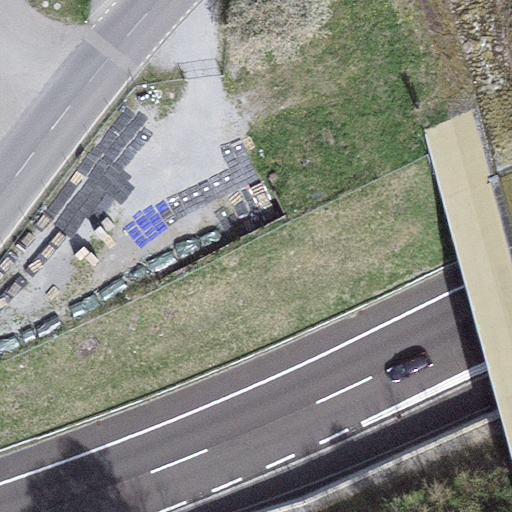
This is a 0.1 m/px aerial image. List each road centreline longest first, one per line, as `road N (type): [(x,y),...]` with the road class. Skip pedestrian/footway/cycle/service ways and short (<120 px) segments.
road 1 (motorway): [(511,308),(231,437),(34,511)]
road 2 (primary): [(0,196),(161,0)]
